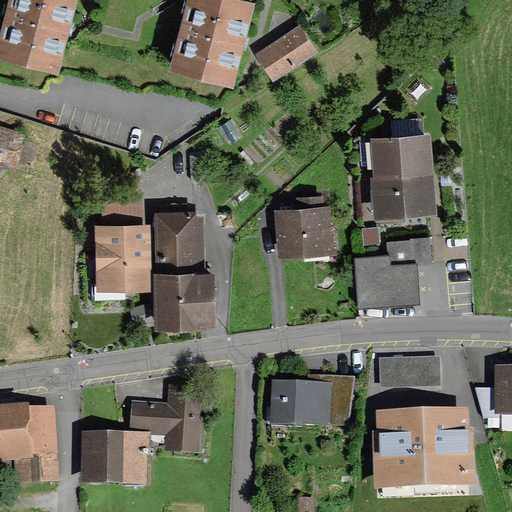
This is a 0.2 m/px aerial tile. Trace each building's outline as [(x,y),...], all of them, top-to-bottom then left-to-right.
[(11,0),(0,44),(0,52),(55,67),(72,0),(11,0)] [(189,0),(173,66),(230,80),(251,2),(243,0),(189,0)] [(263,60),(274,77),(314,51),(303,33),(263,60)] [(0,130),(0,159),(11,162),(19,136),(0,130)] [(377,175),(379,209),(430,206),(427,171),(425,171),(424,135),(374,138),(378,174),(377,175)] [(190,155),(191,181),(205,180),(204,155),(190,155)] [(333,248),(331,228),(326,229),(325,209),(321,210),(320,197),(305,198),(306,211),(280,213),(283,252),(333,248)] [(212,318),(211,269),(193,269),(192,215),(159,216),(161,276),(158,276),(159,322),(200,321),(200,319),(212,318)] [(102,228),(103,282),(146,281),(145,227),(102,228)] [(354,257),(358,307),(413,303),(410,264),(413,264),(412,240),(387,241),(388,254),(354,257)] [(381,361),(382,386),(438,385),(437,359),(381,361)] [(511,411),(511,370),(499,371),(499,389),(475,389),(483,419),(498,419),(498,412),(511,411)] [(273,381),(271,423),(320,426),(320,414),(348,415),(352,380),(319,378),(319,383),(273,381)] [(169,430),(168,439),(197,442),(200,392),(171,390),(170,408),(135,405),(133,432),(152,433),(153,429),(169,430)] [(18,482),(56,480),(51,410),(0,413),(0,457),(0,458),(1,467),(16,466),(18,482)] [(380,448),(381,480),(468,478),(466,437),(466,434),(462,434),(461,418),(383,420),(384,437),(381,437),(380,448)] [(125,480),(125,487),(144,487),(144,455),(147,455),(148,439),(88,439),(87,480),(125,480)]
